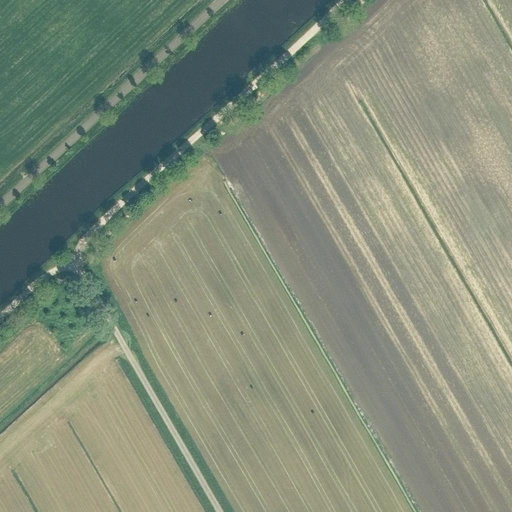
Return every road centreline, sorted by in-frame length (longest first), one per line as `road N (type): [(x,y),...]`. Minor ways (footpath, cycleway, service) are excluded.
road 1 (track): [(0,317),(345,0)]
road 2 (unclassified): [(219,511),(69,260)]
road 3 (unclassified): [(0,199),(211,0)]
